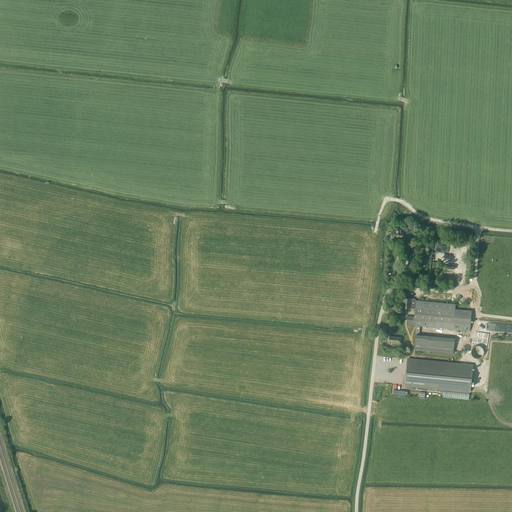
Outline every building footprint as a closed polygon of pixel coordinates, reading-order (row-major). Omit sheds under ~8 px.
[(392,228),(391,238),(397,239),(397,240),(398,240),(398,243),(404,244),(405,237),(410,238),(410,231),(410,228),(408,228),(408,226),(405,226),(404,231),(403,230),(403,229),(392,228)] [(403,298),(402,308),(411,309),(411,308),(411,305),(416,302),(415,309),(414,317),(407,316),(406,325),(416,326),(416,335),(414,350),(453,354),(454,338),(419,335),(420,326),(469,331),(471,311),(455,309),(455,305),(424,302),(416,301),(416,300),(415,299),(412,298),(412,299),(403,298)] [(401,338),(390,336),(389,341),(391,342),(391,343),(400,344),(401,338)] [(471,349),(471,352),(471,353),(471,354),(472,356),(473,357),(474,358),(476,358),(477,358),(479,358),(480,357),(482,357),(483,355),(483,353),(484,352),(483,350),(483,349),(482,347),(481,347),(480,346),(478,345),(477,345),(475,346),(474,346),(473,347),(472,348),(471,349)] [(472,364),(407,358),(404,386),(470,392),(472,364)]
